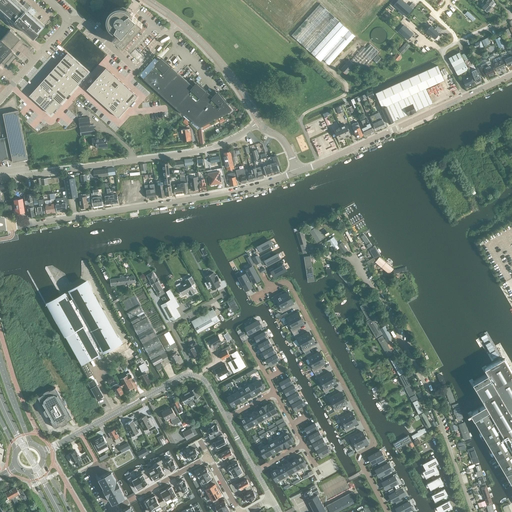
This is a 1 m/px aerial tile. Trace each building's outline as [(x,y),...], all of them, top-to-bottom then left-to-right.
[(28,11),(15,0),(0,0),(0,6),(34,37),(44,26),(33,15),(32,17),(31,16),(32,14),(29,12),(28,14),(27,13),(28,11)] [(0,0),(0,8),(33,38),(34,37),(0,6),(0,0)] [(405,16),(412,9),(402,0),(397,0),(393,5),(405,16)] [(483,0),(482,2),(485,5),(482,8),(487,12),(492,6),(491,6),(494,2),(492,0),(483,0)] [(107,19),(107,20),(107,21),(108,23),(108,25),(109,26),(109,27),(110,28),(111,29),(112,30),(113,30),(113,31),(114,31),(115,30),(118,32),(113,38),(123,47),(125,44),(142,25),(129,14),(131,13),(130,13),(130,12),(129,11),(128,10),(127,9),(126,9),(124,8),(123,8),(122,7),(120,7),(119,7),(118,7),(117,8),(116,8),(115,8),(114,9),(113,9),(113,10),(111,11),(110,12),(110,13),(109,14),(108,15),(108,16),(108,18),(107,19)] [(473,21),(475,18),(467,10),(465,13),(473,21)] [(336,18),(308,50),(321,61),(323,59),(329,65),(355,36),(354,35),(336,18)] [(0,19),(0,39),(1,40),(6,34),(10,29),(0,19)] [(407,40),(413,33),(403,25),(398,31),(407,40)] [(431,25),(429,27),(428,28),(426,31),(434,39),(439,33),(431,25)] [(382,43),(384,42),(385,41),(386,40),(386,39),(387,38),(387,37),(387,35),(387,34),(387,33),(386,32),(386,31),(385,30),(384,29),(382,28),(379,27),(377,27),(375,28),(373,30),(372,32),(371,34),(371,37),(372,39),(373,41),(375,42),(377,43),(379,44),(382,43)] [(0,60),(2,59),(6,62),(9,59),(10,60),(12,58),(10,57),(13,54),(9,50),(15,44),(20,38),(10,29),(6,34),(1,40),(0,39),(0,60)] [(504,46),(499,37),(495,39),(499,48),(504,46)] [(403,54),(410,46),(406,42),(399,50),(403,54)] [(362,70),(379,52),(369,44),(365,48),(363,46),(351,59),(362,70)] [(397,61),(401,56),(397,52),(393,57),(397,61)] [(468,70),(459,52),(448,58),(458,75),(468,70)] [(67,53),(62,58),(73,68),(78,63),(67,53)] [(377,63),(381,59),(377,55),(373,60),(377,63)] [(62,58),(58,64),(68,73),(73,68),(62,58)] [(162,58),(143,78),(184,115),(185,113),(200,127),(228,112),(232,109),(222,96),(218,101),(198,83),(194,87),(162,58)] [(495,73),(488,58),(481,61),(483,65),(478,67),(482,76),(485,75),(486,75),(487,75),(488,77),(495,73)] [(347,74),(355,65),(349,59),(341,68),(347,74)] [(497,72),(506,68),(503,62),(502,62),(501,60),(493,63),(497,72)] [(78,63),(73,68),(84,78),(88,72),(78,63)] [(58,64),(53,69),(64,78),(68,73),(58,64)] [(419,73),(384,89),(375,93),(389,124),(394,122),(393,121),(407,115),(403,104),(404,104),(405,106),(412,102),(416,111),(432,103),(427,92),(426,89),(444,81),(438,67),(420,75),(419,73)] [(73,68),(68,73),(79,83),(84,78),(73,68)] [(106,68),(96,78),(102,83),(111,73),(106,68)] [(53,69),(48,74),(59,84),(64,78),(53,69)] [(476,82),(481,80),(476,69),(471,71),(476,82)] [(68,73),(64,78),(74,88),(79,83),(68,73)] [(111,73),(102,83),(107,88),(116,77),(111,73)] [(48,74),(44,79),(54,89),(59,84),(48,74)] [(471,75),(462,79),(466,87),(475,83),(471,75)] [(116,77),(107,88),(112,93),(122,82),(116,77)] [(64,78),(59,84),(70,93),(74,88),(64,78)] [(96,78),(87,89),(92,94),(102,83),(96,78)] [(44,79),(39,85),(44,89),(50,94),(54,89),(44,79)] [(122,82),(112,93),(117,97),(127,87),(122,82)] [(102,83),(92,94),(97,99),(107,88),(102,83)] [(59,84),(54,89),(65,98),(70,93),(59,84)] [(39,85),(29,95),(35,100),(44,89),(39,85)] [(127,87),(117,97),(122,102),(132,91),(127,87)] [(107,88),(97,99),(102,103),(112,93),(107,88)] [(44,89),(35,100),(40,105),(50,94),(44,89)] [(54,89),(50,94),(55,99),(60,104),(65,98),(54,89)] [(357,102),(374,95),(373,90),(355,97),(357,102)] [(132,91),(122,102),(128,107),(137,96),(132,91)] [(112,93),(102,103),(108,108),(117,97),(112,93)] [(50,94),(40,105),(45,110),(55,99),(50,94)] [(117,97),(108,108),(113,113),(122,102),(117,97)] [(55,99),(45,110),(51,114),(60,104),(55,99)] [(122,102),(113,113),(118,118),(128,107),(122,102)] [(403,104),(407,115),(408,116),(416,112),(416,111),(412,102),(405,106),(404,104),(403,104)] [(342,105),(337,108),(339,113),(345,111),(342,105)] [(3,113),(8,137),(3,138),(8,159),(12,158),(13,162),(28,159),(18,110),(3,113)] [(379,112),(374,114),(380,128),(384,126),(385,126),(379,112)] [(364,113),(362,114),(363,117),(364,120),(363,120),(369,133),(373,131),(367,118),(367,119),(365,115),(365,116),(364,113)] [(150,114),(144,115),(145,129),(152,128),(150,114)] [(150,114),(152,128),(159,128),(158,118),(151,119),(150,114)] [(374,114),(370,116),(376,130),(380,128),(374,114)] [(144,115),(137,116),(139,130),(145,129),(144,115)] [(137,116),(130,117),(132,127),(132,131),(139,130),(137,116)] [(81,136),(95,134),(93,121),(90,121),(90,117),(78,118),(81,136)] [(166,117),(158,118),(159,128),(167,126),(166,122),(166,117)] [(357,122),(351,124),(353,127),(354,129),(353,129),(357,137),(363,135),(360,127),(358,124),(357,122)] [(346,124),(340,127),(345,137),(350,135),(349,132),(350,131),(347,125),(346,126),(346,124)] [(334,129),(335,131),(334,131),(336,137),(337,137),(339,140),(345,137),(340,127),(334,129)] [(181,130),(182,140),(182,141),(191,140),(189,128),(181,130)] [(92,138),(92,140),(93,146),(96,145),(97,147),(104,146),(104,148),(108,147),(106,137),(96,139),(96,138),(92,138)] [(224,152),(227,170),(234,169),(231,151),(224,152)] [(272,156),(267,158),(273,174),(280,172),(278,166),(280,165),(276,156),(273,157),(272,156)] [(267,157),(261,159),(263,165),(267,177),(273,174),(267,158),(267,157)] [(168,163),(162,164),(166,195),(172,195),(171,186),(168,163)] [(250,167),(251,168),(250,169),(252,173),(254,180),(259,179),(257,171),(256,168),(256,167),(255,167),(254,166),(250,167)] [(244,168),(236,170),(237,174),(238,180),(241,180),(242,183),(247,182),(245,172),(244,168)] [(219,171),(208,173),(210,185),(222,183),(219,171)] [(228,174),(229,178),(230,185),(237,184),(235,177),(234,172),(232,173),(232,172),(229,173),(229,174),(228,174)] [(185,173),(179,174),(180,184),(181,193),(188,192),(185,173)] [(189,175),(186,175),(187,181),(190,181),(191,190),(192,190),(193,190),(194,190),(195,189),(199,189),(197,177),(190,178),(189,175)] [(75,177),(64,178),(67,194),(68,199),(68,198),(78,197),(75,177)] [(134,178),(131,179),(132,190),(135,190),(137,199),(144,198),(142,184),(135,185),(134,178)] [(127,186),(120,187),(122,198),(122,201),(129,200),(128,191),(131,190),(129,179),(126,179),(127,186)] [(163,180),(155,181),(156,185),(157,185),(159,196),(165,196),(163,180)] [(113,188),(110,189),(112,203),(118,202),(117,193),(113,194),(113,188)] [(29,204),(26,204),(28,216),(35,215),(34,207),(32,193),(27,194),(29,204)] [(89,193),(78,195),(80,207),(82,207),(85,207),(88,207),(87,196),(90,196),(89,193)] [(57,202),(55,203),(57,211),(67,210),(66,204),(69,204),(68,198),(68,199),(67,194),(63,195),(64,201),(57,202)] [(22,198),(15,199),(17,213),(24,212),(22,198)] [(40,205),(35,206),(37,215),(45,213),(43,199),(39,199),(40,205)] [(51,203),(45,204),(47,213),(55,212),(54,203),(54,199),(51,200),(51,203)] [(307,226),(317,242),(324,238),(314,222),(307,226)] [(297,233),(303,253),(309,251),(302,231),(297,233)] [(364,235),(361,237),(368,248),(372,246),(364,235)] [(260,252),(273,246),(270,240),(255,248),(256,251),(258,253),(260,252)] [(342,242),(337,245),(343,253),(347,250),(342,242)] [(198,248),(202,257),(208,254),(204,245),(198,248)] [(380,255),(376,249),(374,250),(372,248),(369,250),(374,258),(380,255)] [(262,262),(264,265),(265,267),(267,266),(280,259),(277,254),(262,262)] [(314,278),(310,256),(304,257),(308,279),(314,278)] [(380,257),(376,262),(389,273),(393,269),(380,257)] [(271,278),(285,270),(286,270),(283,264),(270,271),(268,272),(269,274),(271,278)] [(252,266),(245,271),(252,284),(253,284),(251,281),(254,280),(255,281),(259,279),(252,266)] [(252,284),(245,271),(246,273),(239,277),(246,290),(250,287),(249,286),(252,284)] [(147,275),(160,297),(166,293),(154,272),(147,275)] [(205,277),(206,277),(208,281),(209,281),(210,283),(209,283),(210,285),(210,284),(211,286),(211,287),(212,289),(212,290),(220,286),(220,285),(219,283),(220,282),(221,282),(219,279),(217,274),(215,275),(213,272),(205,276),(205,277)] [(342,272),(339,275),(349,286),(352,284),(353,284),(342,272)] [(136,283),(136,276),(111,279),(112,286),(136,283)] [(181,286),(178,288),(179,290),(182,295),(186,293),(189,291),(190,294),(191,295),(190,295),(191,295),(195,293),(195,292),(193,289),(194,288),(194,289),(194,288),(192,284),(195,283),(195,282),(194,283),(191,277),(191,276),(186,279),(186,280),(186,279),(187,282),(182,285),(181,286)] [(120,341),(87,281),(85,282),(73,288),(73,289),(71,290),(75,296),(69,300),(65,293),(60,296),(48,303),(49,304),(81,363),(95,355),(97,359),(103,356),(101,352),(120,341)] [(507,281),(502,283),(505,289),(511,286),(511,282),(511,283),(509,284),(507,281)] [(277,304),(290,298),(287,292),(281,295),(280,293),(276,295),(273,296),(273,297),(275,300),(277,298),(279,303),(277,304)] [(173,302),(176,300),(175,297),(171,300),(168,294),(164,296),(167,302),(161,305),(170,321),(180,315),(173,302)] [(233,298),(227,301),(230,307),(227,308),(230,313),(239,308),(233,298)] [(293,303),(290,298),(277,304),(282,312),(281,312),(282,312),(289,309),(287,306),(293,303)] [(360,306),(368,319),(373,316),(366,303),(360,306)] [(140,306),(127,313),(130,318),(133,325),(151,360),(161,355),(166,352),(167,354),(168,354),(167,352),(177,346),(168,329),(157,335),(140,306)] [(194,320),(200,331),(219,321),(213,309),(209,311),(209,310),(207,311),(208,312),(194,320)] [(287,314),(286,312),(283,314),(284,316),(284,317),(284,316),(288,324),(301,317),(298,312),(295,314),(292,315),(291,312),(287,314)] [(301,317),(288,324),(292,332),(293,334),(298,332),(297,330),(299,328),(298,326),(300,325),(303,323),(301,317)] [(373,318),(367,321),(376,336),(382,333),(373,318)] [(249,330),(251,334),(262,328),(258,320),(246,327),(248,331),(249,330)] [(380,328),(387,340),(393,338),(386,325),(380,328)] [(265,331),(254,337),(259,344),(269,338),(265,331)] [(298,332),(293,334),(294,336),(295,336),(296,339),(299,344),(311,337),(308,332),(304,334),(303,335),(302,334),(301,332),(299,334),(298,332)] [(218,335),(210,340),(213,346),(222,341),(218,335)] [(383,336),(378,338),(388,356),(393,353),(383,336)] [(311,337),(299,344),(300,344),(304,351),(303,351),(304,352),(304,351),(305,353),(310,351),(309,349),(310,348),(309,347),(308,346),(310,345),(314,343),(311,337)] [(263,351),(273,346),(269,338),(259,344),(263,351)] [(188,349),(187,349),(191,357),(198,354),(195,349),(196,349),(194,346),(197,345),(195,342),(188,345),(189,347),(188,348),(188,349)] [(223,352),(219,354),(222,359),(230,355),(227,351),(231,349),(229,345),(221,350),(223,352)] [(267,359),(277,353),(273,346),(263,351),(267,359)] [(246,366),(237,350),(231,354),(234,359),(227,362),(234,373),(246,366)] [(171,355),(170,356),(173,362),(177,361),(180,364),(183,362),(179,355),(178,355),(176,352),(175,353),(174,351),(169,353),(171,355)] [(310,351),(305,353),(306,355),(306,356),(308,359),(309,358),(312,363),(310,364),(322,357),(319,352),(315,354),(314,355),(313,354),(312,352),(311,353),(310,351)] [(169,357),(167,354),(166,352),(161,355),(151,360),(154,365),(163,360),(169,357)] [(281,361),(277,353),(267,359),(271,367),(281,361)] [(399,375),(403,372),(394,355),(390,358),(399,375)] [(325,362),(322,357),(310,364),(314,371),(314,372),(321,368),(319,365),(322,364),(325,362)] [(511,371),(505,359),(485,368),(496,388),(481,397),(487,406),(472,415),(511,484),(511,371)] [(88,377),(93,374),(86,363),(81,366),(88,377)] [(139,365),(143,374),(140,375),(140,376),(144,385),(151,381),(146,372),(145,371),(148,370),(144,363),(139,365)] [(225,363),(214,369),(218,377),(229,371),(225,363)] [(127,375),(120,379),(122,382),(120,383),(122,386),(124,386),(126,390),(131,388),(133,387),(134,387),(130,379),(132,378),(129,372),(126,374),(127,375)] [(320,384),(333,377),(330,372),(324,375),(323,372),(316,376),(320,384)] [(405,387),(410,384),(405,374),(399,376),(405,387)] [(284,390),(293,384),(289,377),(280,382),(284,390)] [(335,382),(333,377),(320,384),(324,391),(324,392),(331,388),(330,385),(331,385),(335,382)] [(258,378),(253,381),(259,391),(264,388),(262,386),(264,385),(262,381),(260,382),(258,378)] [(88,382),(92,389),(97,399),(103,396),(94,379),(88,382)] [(259,391),(253,381),(252,381),(253,382),(248,384),(254,394),(259,391)] [(112,386),(114,390),(117,396),(123,393),(118,384),(116,385),(116,384),(112,386)] [(254,394),(248,384),(243,387),(249,397),(254,394)] [(297,392),(293,384),(284,390),(288,397),(297,392)] [(410,385),(405,388),(412,401),(417,398),(410,385)] [(44,412),(45,413),(45,414),(46,415),(47,416),(48,415),(55,428),(61,424),(61,425),(63,425),(64,424),(66,424),(66,423),(67,422),(67,421),(71,419),(73,418),(56,387),(50,390),(49,389),(48,390),(47,390),(46,390),(46,391),(45,391),(44,392),(43,392),(44,393),(38,397),(45,409),(44,410),(44,411),(44,412)] [(195,387),(190,391),(194,398),(196,402),(198,401),(196,397),(200,395),(195,388),(195,387)] [(249,397),(243,387),(238,390),(244,399),(249,397)] [(449,387),(445,388),(450,403),(455,401),(449,387)] [(244,399),(238,390),(239,391),(234,394),(239,402),(244,399)] [(190,391),(181,396),(185,403),(188,402),(190,405),(194,403),(192,400),(194,398),(190,391)] [(292,404),(301,399),(297,392),(288,397),(292,404)] [(331,404),(343,397),(341,392),(337,394),(335,395),(334,392),(327,396),(331,404)] [(239,402),(234,394),(232,395),(229,396),(233,405),(237,403),(236,403),(238,402),(238,403),(239,402)] [(343,397),(331,404),(335,411),(335,412),(336,412),(337,414),(343,410),(341,408),(342,408),(341,405),(343,404),(346,402),(343,397)] [(306,407),(301,399),(292,404),(296,412),(306,407)] [(183,410),(182,408),(178,400),(173,403),(177,410),(178,413),(183,410)] [(418,414),(423,411),(417,400),(412,402),(418,414)] [(276,408),(274,404),(273,405),(272,403),(267,405),(266,405),(272,416),(278,413),(275,409),(276,408)] [(457,403),(452,405),(457,419),(463,417),(457,403)] [(272,416),(266,405),(261,407),(267,419),(272,416)] [(171,407),(162,412),(166,420),(170,418),(171,420),(174,425),(178,423),(179,425),(181,423),(180,422),(177,416),(176,415),(171,407)] [(267,419),(261,407),(261,408),(256,411),(262,422),(267,419)] [(343,410),(337,414),(338,415),(337,416),(338,416),(342,424),(354,417),(351,412),(349,413),(347,414),(346,415),(344,412),(343,410)] [(262,422),(256,411),(251,414),(257,423),(256,422),(261,420),(262,422)] [(423,412),(420,415),(427,428),(431,426),(423,412)] [(252,426),(257,423),(251,414),(246,417),(252,427),(253,427),(252,426)] [(156,428),(150,417),(148,418),(146,415),(139,419),(145,430),(148,428),(150,431),(156,428)] [(252,427),(246,417),(244,418),(241,419),(247,430),(252,427)] [(357,422),(354,417),(342,424),(342,423),(345,428),(344,428),(346,431),(346,432),(353,428),(351,425),(353,424),(357,422)] [(133,420),(125,424),(126,424),(132,436),(136,434),(137,436),(142,433),(139,428),(138,429),(133,420)] [(463,440),(470,438),(464,422),(458,425),(463,440)] [(319,430),(315,423),(305,428),(309,436),(319,430)] [(209,428),(207,429),(210,435),(213,433),(215,437),(221,433),(217,424),(215,425),(214,424),(208,427),(209,428)] [(417,431),(418,432),(411,436),(413,439),(417,437),(419,436),(420,435),(426,431),(425,428),(424,429),(424,428),(421,430),(421,429),(417,431)] [(115,429),(109,433),(113,439),(114,439),(117,444),(121,441),(118,437),(119,436),(115,429)] [(194,435),(191,429),(183,432),(187,439),(194,435)] [(313,443),(323,438),(319,430),(309,436),(313,443)] [(290,435),(287,431),(282,433),(288,444),(293,441),(292,439),(293,438),(291,435),(290,435)] [(352,443),(365,437),(362,432),(358,434),(356,435),(355,432),(348,436),(352,443)] [(288,444),(282,433),(278,436),(284,448),(289,445),(288,444)] [(218,448),(227,442),(225,439),(222,434),(217,437),(219,440),(215,442),(213,443),(216,448),(218,447),(218,448)] [(396,449),(411,441),(408,435),(393,443),(396,449)] [(107,442),(103,436),(95,440),(96,443),(94,445),(98,452),(108,446),(106,442),(107,442)] [(284,448),(278,436),(273,439),(279,449),(283,447),(284,448)] [(368,442),(365,437),(352,443),(357,451),(356,451),(357,452),(364,448),(362,445),(368,442)] [(327,445),(323,438),(313,443),(317,450),(327,445)] [(274,452),(279,449),(273,439),(268,441),(274,452)] [(269,454),(274,452),(268,441),(269,443),(265,446),(264,444),(263,444),(269,454)] [(127,442),(119,447),(122,452),(129,448),(130,448),(127,442)] [(267,456),(269,454),(263,444),(259,447),(264,457),(267,456)] [(331,453),(327,445),(317,450),(321,458),(331,453)] [(189,447),(182,451),(187,460),(191,458),(191,459),(197,456),(196,455),(198,454),(195,448),(191,450),(189,447)] [(474,463),(478,462),(478,461),(477,459),(478,458),(477,456),(473,447),(468,449),(473,463),(474,463)] [(145,448),(137,453),(140,457),(148,453),(145,448)] [(224,459),(228,456),(230,459),(235,456),(233,452),(230,448),(221,453),(219,454),(222,459),(224,458),(224,459)] [(383,457),(379,449),(369,454),(371,458),(370,459),(372,463),(383,457)] [(75,450),(70,453),(72,457),(71,458),(71,459),(72,462),(73,462),(76,460),(78,465),(82,463),(82,465),(83,464),(90,461),(87,457),(81,460),(75,450)] [(437,462),(433,455),(429,457),(431,461),(423,464),(426,470),(423,472),(435,465),(439,463),(438,463),(437,462)] [(306,461),(303,457),(302,458),(301,456),(296,458),(302,469),(302,468),(306,465),(304,462),(306,461)] [(164,458),(161,460),(163,465),(166,464),(170,471),(176,468),(175,466),(176,465),(173,460),(172,460),(170,457),(165,460),(164,458)] [(229,468),(227,469),(229,472),(240,466),(237,461),(235,458),(230,461),(232,464),(227,466),(229,468)] [(302,469),(296,458),(291,461),(297,472),(302,469)] [(156,462),(152,465),(153,466),(159,477),(165,474),(161,467),(163,465),(161,460),(156,462)] [(297,472),(291,461),(287,464),(293,474),(297,472)] [(391,469),(387,461),(386,462),(379,466),(376,467),(377,469),(376,469),(379,476),(391,469)] [(293,474),(287,464),(282,466),(288,477),(287,476),(292,473),(292,474),(293,474)] [(426,477),(433,473),(435,476),(439,474),(435,467),(436,466),(435,465),(423,472),(426,477)] [(147,467),(144,469),(148,477),(147,474),(150,473),(154,480),(159,477),(153,466),(148,469),(147,467)] [(201,466),(193,470),(198,479),(209,473),(206,467),(202,469),(201,466)] [(240,466),(229,472),(229,473),(231,472),(234,477),(238,475),(239,478),(245,475),(240,467),(240,466)] [(288,477),(282,466),(277,469),(283,480),(288,477)] [(474,467),(480,484),(485,483),(480,470),(479,471),(478,466),(474,467)] [(142,472),(136,475),(137,477),(142,486),(148,483),(145,478),(148,477),(144,469),(141,471),(142,472)] [(283,480),(277,469),(275,470),(272,471),(273,472),(278,482),(283,480)] [(103,477),(102,478),(104,482),(102,483),(105,488),(104,489),(106,491),(106,492),(107,494),(108,495),(108,496),(109,496),(110,499),(112,497),(114,500),(115,501),(114,501),(115,502),(125,497),(121,490),(121,489),(119,486),(117,482),(116,482),(111,472),(103,477)] [(209,473),(198,479),(202,487),(209,483),(208,480),(212,478),(209,473)] [(397,482),(393,475),(391,476),(385,479),(383,480),(384,481),(383,482),(386,488),(397,482)] [(440,476),(427,483),(427,484),(428,483),(430,488),(438,485),(440,488),(444,485),(440,478),(440,477),(440,476)] [(142,486),(137,477),(132,480),(130,477),(127,478),(130,484),(133,482),(137,489),(142,486)] [(241,489),(245,487),(247,490),(252,487),(249,483),(247,478),(238,484),(236,485),(239,490),(241,489)] [(183,480),(177,483),(181,490),(178,492),(181,497),(184,495),(183,494),(189,491),(187,487),(188,487),(185,481),(184,481),(183,480)] [(209,483),(202,487),(204,486),(206,489),(204,490),(207,495),(218,489),(215,484),(211,486),(209,483)] [(12,488),(17,497),(18,497),(18,495),(19,494),(22,499),(26,497),(22,489),(19,490),(19,489),(18,490),(16,486),(12,488)] [(171,486),(166,489),(172,500),(177,497),(178,499),(181,497),(178,492),(175,493),(171,486)] [(486,486),(481,488),(487,505),(492,503),(486,486)] [(245,498),(243,499),(245,502),(249,500),(249,501),(255,498),(254,497),(256,496),(251,487),(245,491),(247,494),(244,495),(245,498)] [(405,494),(401,487),(394,491),(390,493),(391,494),(389,495),(393,501),(405,494)] [(6,492),(10,500),(12,498),(15,503),(18,501),(16,498),(17,497),(12,488),(6,492)] [(444,488),(431,495),(432,495),(435,500),(442,496),(444,500),(448,497),(444,490),(445,490),(444,489),(445,489),(444,488)] [(166,489),(160,492),(164,499),(162,501),(164,506),(168,504),(166,501),(171,498),(172,500),(166,489),(165,489),(166,489)] [(218,489),(207,495),(210,501),(212,500),(213,503),(219,500),(217,497),(221,495),(218,489)] [(336,511),(354,503),(353,500),(356,499),(352,492),(330,503),(327,505),(324,507),(323,504),(323,503),(322,504),(321,501),(322,501),(321,500),(321,501),(319,498),(320,497),(319,497),(317,494),(320,493),(318,490),(312,493),(310,489),(305,492),(308,499),(307,500),(308,500),(309,503),(308,503),(309,504),(309,503),(311,506),(310,506),(310,507),(311,506),(312,509),(312,510),(313,509),(314,511),(336,511)] [(149,498),(155,509),(160,506),(161,508),(164,506),(162,501),(159,502),(155,495),(149,498)] [(149,498),(144,501),(148,508),(145,510),(145,511),(150,511),(155,509),(149,498)] [(216,511),(227,506),(224,500),(220,503),(219,500),(213,503),(215,506),(218,511),(216,511)] [(403,511),(412,508),(408,500),(397,506),(397,507),(396,508),(398,511),(403,511)] [(449,500),(436,507),(437,507),(439,511),(447,508),(449,511),(453,509),(449,502),(449,501),(449,500)]
